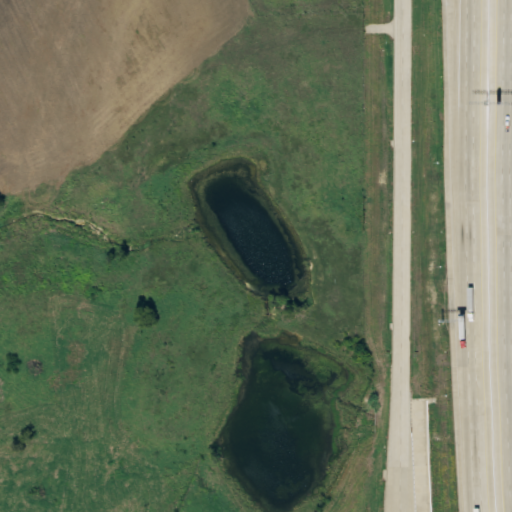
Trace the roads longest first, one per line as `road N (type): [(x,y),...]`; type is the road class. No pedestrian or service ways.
road 1 (tertiary): [(405,0),(403,381),(414,511)]
road 2 (motorway): [(452,0),(472,257)]
road 3 (motorway): [(477,0),(472,257)]
road 4 (motorway): [(472,257),(483,511)]
road 5 (motorway): [(509,224),(509,0)]
road 6 (motorway): [(511,422),(509,224)]
road 7 (tertiary): [(403,381),(390,511)]
